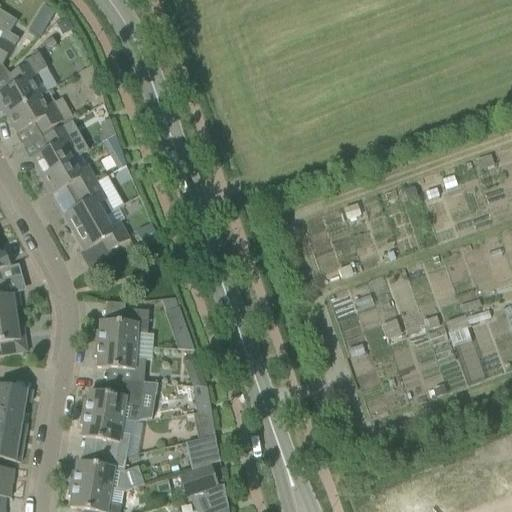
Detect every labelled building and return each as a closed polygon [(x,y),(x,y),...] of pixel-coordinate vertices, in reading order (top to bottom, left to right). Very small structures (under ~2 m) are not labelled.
[(67,19),(56,25),(60,32),(66,34),(73,30),(67,19)] [(0,69),(1,69),(19,40),(0,28),(0,69)] [(0,95),(0,106),(6,117),(47,93),(47,94),(48,93),(38,75),(47,70),(39,55),(21,65),(24,68),(7,78),(13,88),(0,95)] [(47,93),(6,117),(17,135),(34,126),(40,136),(63,123),(53,104),(47,94),(47,93)] [(101,144),(102,144),(115,136),(109,121),(100,124),(101,144)] [(31,160),(41,179),(81,156),(87,153),(81,142),(74,146),(64,128),(42,140),(48,151),(31,160)] [(69,187),(75,197),(96,185),(87,167),(81,156),(41,179),(52,197),(69,187)] [(63,217),(73,235),(104,218),(113,213),(106,202),(96,185),(75,197),(80,207),(63,217)] [(414,188),(407,191),(410,202),(417,199),(414,188)] [(104,218),(73,235),(84,253),(101,244),(107,254),(129,241),(119,224),(110,229),(104,218)] [(150,225),(136,232),(143,247),(144,248),(158,242),(157,240),(151,228),(151,227),(151,226),(150,225)] [(0,285),(3,285),(0,274),(0,271),(10,267),(5,255),(0,257),(0,256),(0,285)] [(20,308),(18,296),(6,297),(3,285),(0,285),(0,322),(15,319),(16,319),(15,309),(20,308)] [(177,310),(166,314),(180,351),(194,352),(178,309),(177,310)] [(96,333),(95,346),(135,348),(136,336),(147,336),(148,313),(136,312),(116,311),(115,323),(100,322),(99,333),(96,333)] [(470,382),(484,376),(460,318),(436,328),(438,335),(429,339),(436,356),(455,348),(470,382)] [(511,336),(508,318),(489,323),(499,366),(511,362),(511,336)] [(15,319),(0,322),(0,353),(1,358),(27,354),(23,330),(18,330),(16,319),(15,319)] [(402,337),(385,343),(392,362),(409,357),(402,337)] [(108,370),(106,382),(144,385),(144,384),(145,363),(134,362),(135,348),(95,346),(94,358),(97,358),(97,369),(108,370)] [(196,360),(184,364),(188,377),(201,372),(197,360),(196,360)] [(142,396),(156,397),(157,386),(144,384),(144,385),(106,382),(104,394),(89,392),(87,403),(84,402),(82,415),(122,421),(124,409),(139,411),(142,396)] [(0,412),(23,416),(25,404),(30,405),(32,392),(0,386),(0,412)] [(28,417),(23,416),(0,412),(0,436),(24,440),(28,417)] [(96,441),(94,454),(126,459),(130,436),(119,434),(122,421),(82,415),(80,427),(83,428),(81,439),(96,441)] [(24,440),(0,436),(0,461),(20,465),(24,440)] [(217,451),(186,459),(190,472),(219,462),(217,451)] [(130,491),(123,474),(126,459),(94,454),(92,465),(77,463),(75,474),(72,473),(70,486),(123,494),(130,491)] [(180,479),(186,498),(217,487),(210,468),(180,479)] [(0,470),(0,499),(5,499),(10,500),(11,484),(12,484),(13,471),(0,470)] [(120,511),(121,508),(123,494),(70,486),(68,498),(71,499),(69,509),(84,511),(120,511)] [(224,487),(190,498),(198,511),(227,511),(229,511),(228,504),(224,487)]
